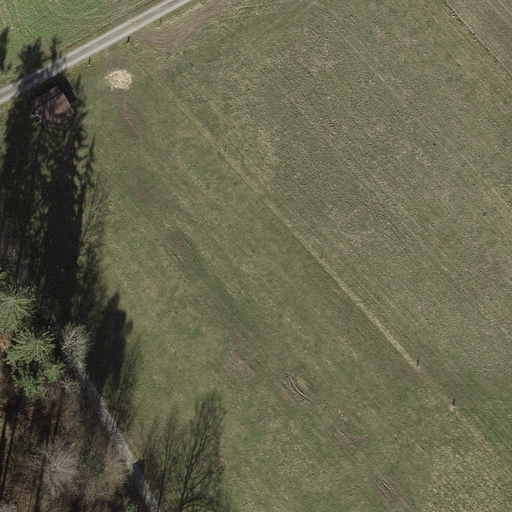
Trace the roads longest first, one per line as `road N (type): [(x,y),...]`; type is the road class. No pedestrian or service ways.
road 1 (track): [(0,281),(152,511)]
road 2 (track): [(186,0),(0,104)]
